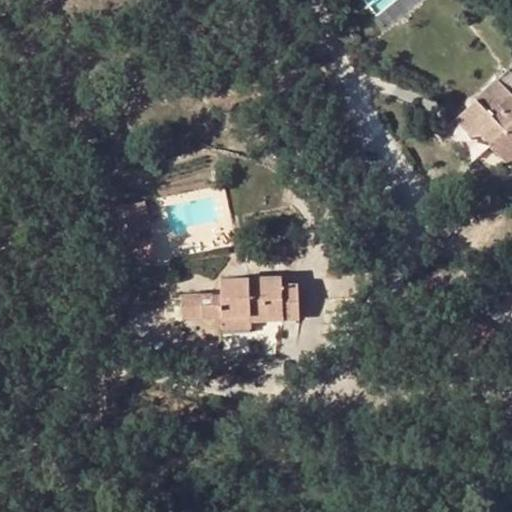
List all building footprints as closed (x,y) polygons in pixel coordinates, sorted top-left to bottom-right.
[(511,94),(497,80),(452,124),(467,138),(480,132),(489,140),(487,143),(511,169),(511,94)] [(149,199),(125,202),(129,228),(152,225),(149,199)] [(139,247),(153,246),(153,236),(139,237),(139,247)] [(153,261),(153,246),(139,247),(140,262),(153,261)] [(222,294),(182,294),(183,318),(219,317),(250,316),(251,322),(299,319),(298,283),(283,284),(282,276),(222,278),(222,294)] [(219,330),(251,328),(251,322),(250,316),(219,317),(219,330)]
